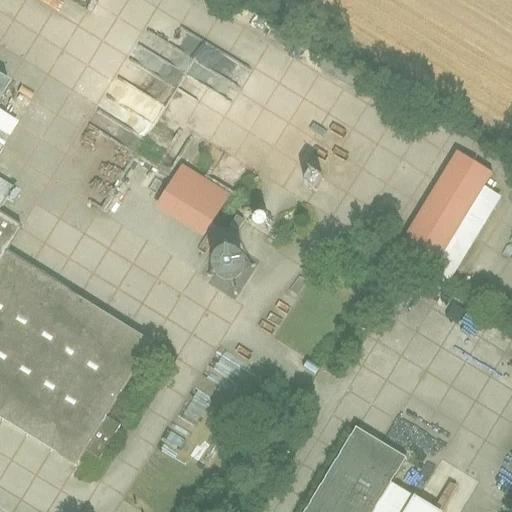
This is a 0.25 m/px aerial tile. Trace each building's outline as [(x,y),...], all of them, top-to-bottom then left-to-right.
[(169,82),(153,79),(145,114),(161,117),(169,82)] [(0,421),(75,468),(85,452),(99,460),(120,426),(106,418),(151,345),(4,254),(19,229),(0,217),(0,205),(10,189),(0,182),(0,151),(1,150),(0,149),(0,96),(7,85),(0,81),(0,421)] [(458,154),(397,250),(433,273),(493,176),(458,154)] [(193,241),(224,197),(176,163),(145,207),(193,241)] [(361,433),(312,511),(436,511),(398,488),(413,464),(361,433)]
